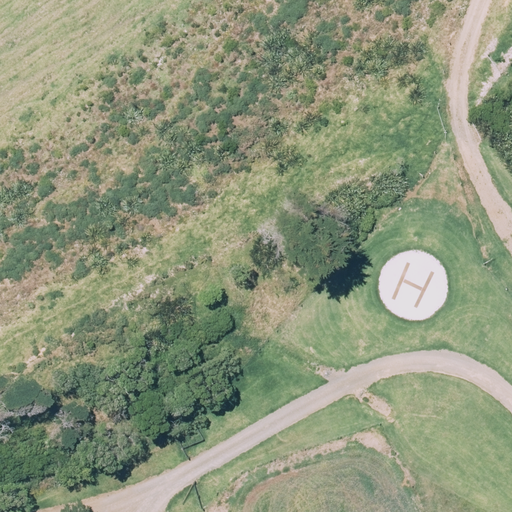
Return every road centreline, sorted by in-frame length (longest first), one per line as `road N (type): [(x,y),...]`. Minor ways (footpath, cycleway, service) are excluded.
road 1 (track): [(511,400),(465,369),(412,362),(386,368),(104,511)]
road 2 (track): [(511,236),(462,135),(457,99),(481,0)]
